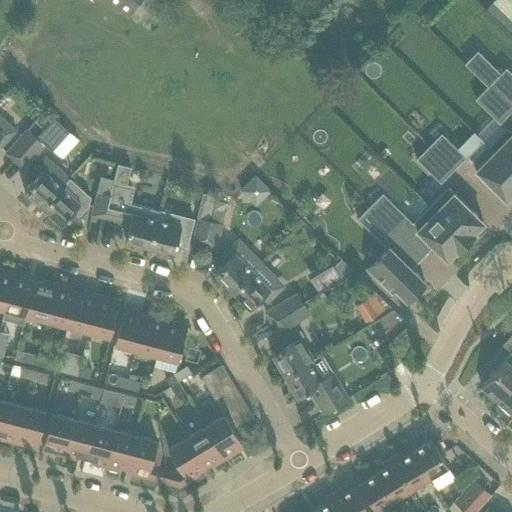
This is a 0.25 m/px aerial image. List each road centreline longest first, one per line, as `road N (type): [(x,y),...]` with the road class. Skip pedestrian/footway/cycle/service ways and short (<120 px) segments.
road 1 (residential): [(298,460),(193,294),(5,241)]
road 2 (residential): [(425,384),(477,292),(511,258)]
road 3 (residential): [(298,460),(425,384)]
road 4 (residential): [(0,479),(125,511)]
